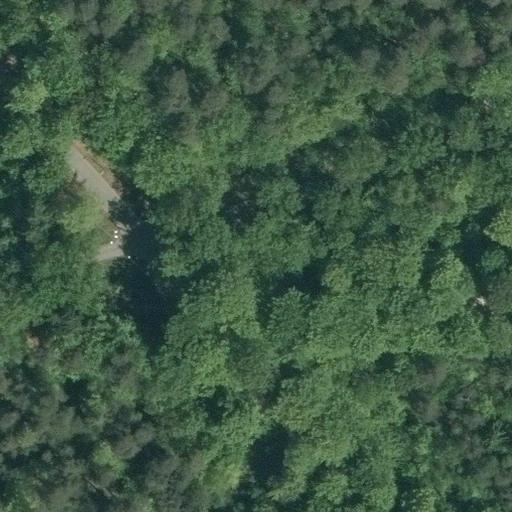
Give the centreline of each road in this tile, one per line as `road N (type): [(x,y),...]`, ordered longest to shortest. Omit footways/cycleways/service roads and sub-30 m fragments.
road 1 (tertiary): [(142,241),(511,126)]
road 2 (tertiary): [(382,511),(142,241)]
road 3 (track): [(511,320),(286,320),(253,365)]
road 4 (tertiary): [(142,241),(0,77)]
road 5 (unclassified): [(0,282),(142,241)]
